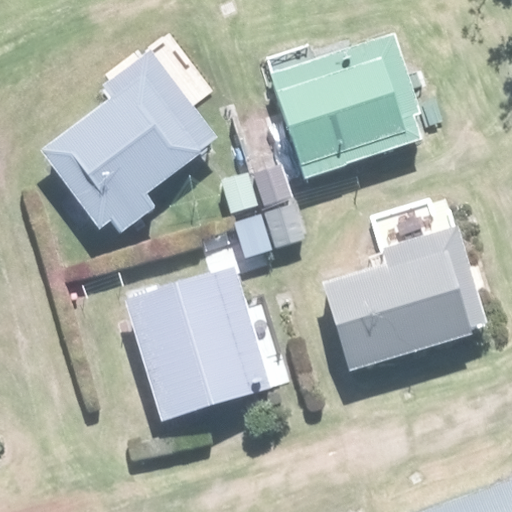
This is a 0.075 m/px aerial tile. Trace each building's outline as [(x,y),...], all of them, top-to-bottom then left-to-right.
[(388,32),(274,73),(311,173),(424,132),(388,32)] [(110,97),(40,153),(103,230),(214,140),(146,56),(104,89),(110,97)] [(385,261),(321,283),(353,372),(478,327),(444,232),(382,254),(385,261)] [(226,260),(123,293),(163,417),(266,384),(226,260)] [(511,511),(511,473),(418,511),(511,511)]
